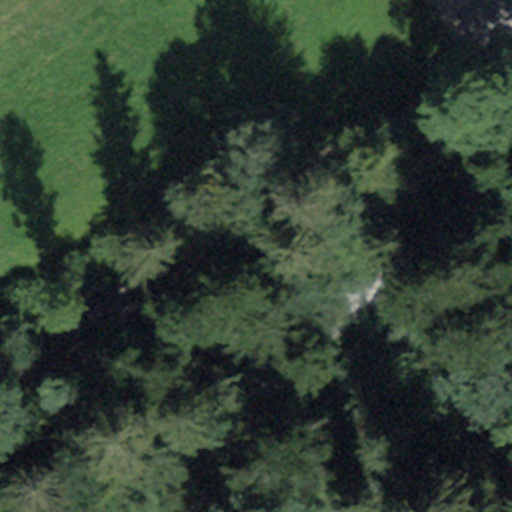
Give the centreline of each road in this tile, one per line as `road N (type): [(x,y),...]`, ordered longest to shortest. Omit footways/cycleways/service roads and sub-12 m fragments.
road 1 (track): [(0,331),(74,271),(421,95),(511,61)]
road 2 (track): [(511,127),(458,201),(286,365),(190,511)]
